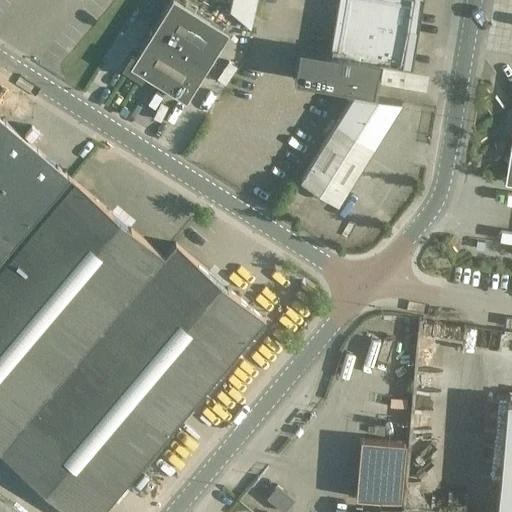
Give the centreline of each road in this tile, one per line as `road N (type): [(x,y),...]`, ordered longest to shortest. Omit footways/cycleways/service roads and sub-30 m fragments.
road 1 (residential): [(368,285),(0,47)]
road 2 (residential): [(487,0),(452,203),(432,236),(368,285)]
road 3 (residential): [(175,511),(368,285)]
road 4 (unclassified): [(368,285),(511,308)]
